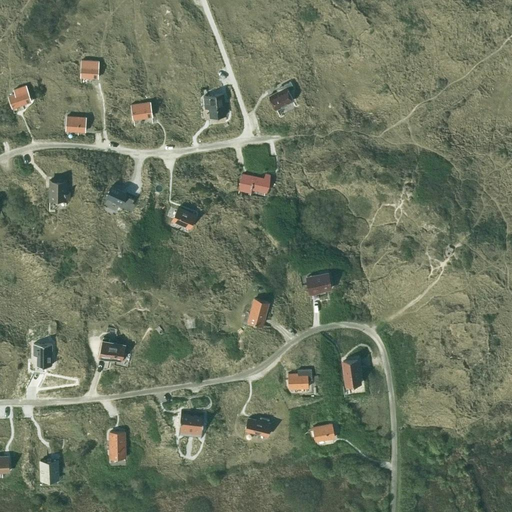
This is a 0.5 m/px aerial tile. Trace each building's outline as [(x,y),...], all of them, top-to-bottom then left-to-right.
[(98,77),(98,61),(81,60),(81,77),(98,77)] [(291,81),(285,84),(279,87),(280,90),(269,95),(275,109),(293,100),(288,90),(294,87),(291,81)] [(12,107),(31,101),(26,85),(14,89),(15,94),(8,96),(12,107)] [(204,95),(205,108),(209,107),(210,116),(225,114),(223,93),(204,95)] [(131,104),(133,118),(152,116),(150,101),(131,104)] [(67,115),(66,130),(85,131),(86,116),(67,115)] [(251,188),(266,191),(270,174),(265,173),(264,178),(254,176),(251,188)] [(251,188),(254,176),(242,174),(239,189),(251,191),(251,188)] [(70,192),(66,192),(66,180),(49,180),(49,199),(66,199),(66,197),(70,197),(70,192)] [(110,186),(105,197),(121,204),(120,206),(129,210),(135,199),(125,195),(126,193),(110,186)] [(172,220),(190,228),(195,215),(178,207),(172,220)] [(448,256),(450,255),(454,249),(449,246),(445,252),(446,254),(448,256)] [(328,272),(306,277),(309,292),(331,287),(328,272)] [(262,325),(268,302),(254,298),(248,321),(262,325)] [(121,361),(126,343),(102,338),(98,356),(121,361)] [(33,343),(33,355),(37,355),(37,364),(52,365),(52,343),(35,343),(33,343)] [(343,362),(347,386),(361,383),(357,359),(343,362)] [(289,388),(308,387),(307,379),(311,379),(311,369),(297,369),(297,373),(288,374),(289,388)] [(182,410),(181,410),(178,436),(179,429),(200,432),(199,439),(200,439),(204,413),(203,413),(202,417),(181,414),(182,410)] [(268,423),(269,419),(260,417),(259,420),(248,418),(245,429),(267,435),(270,423),(268,423)] [(315,440),(334,437),(331,422),(313,426),(315,440)] [(109,432),(110,457),(125,457),(124,431),(109,432)] [(8,456),(0,456),(0,471),(9,471),(8,456)] [(58,472),(58,459),(51,460),(51,459),(47,459),(47,460),(40,460),(40,472),(41,472),(42,477),(57,477),(57,472),(58,472)]
